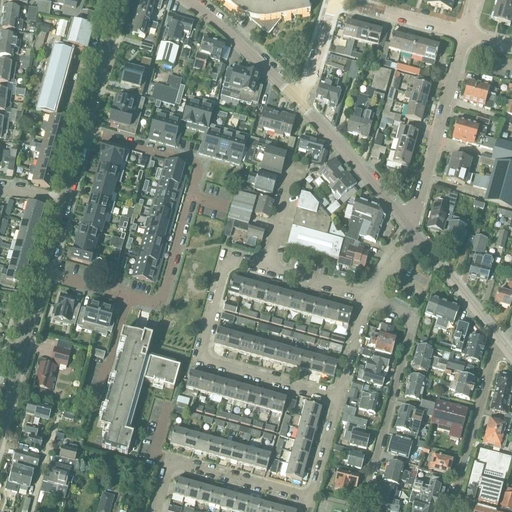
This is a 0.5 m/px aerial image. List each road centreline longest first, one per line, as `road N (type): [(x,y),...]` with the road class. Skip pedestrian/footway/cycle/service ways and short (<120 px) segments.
road 1 (residential): [(44,273),(159,301),(196,174),(194,163),(81,130)]
road 2 (residential): [(337,396),(197,358),(226,255),(266,266)]
road 3 (residential): [(357,511),(414,317),(367,297)]
road 4 (residential): [(311,499),(168,460),(156,511)]
road 5 (residential): [(410,227),(465,35)]
road 6 (residential): [(451,511),(496,336)]
road 7 (residential): [(410,227),(296,99)]
road 8 (tertiary): [(0,436),(44,273)]
road 9 (residential): [(296,99),(187,0)]
road 10 (residential): [(465,35),(333,0)]
road 11 (tertiary): [(81,130),(122,0)]
road 12 (residential): [(496,336),(417,236)]
